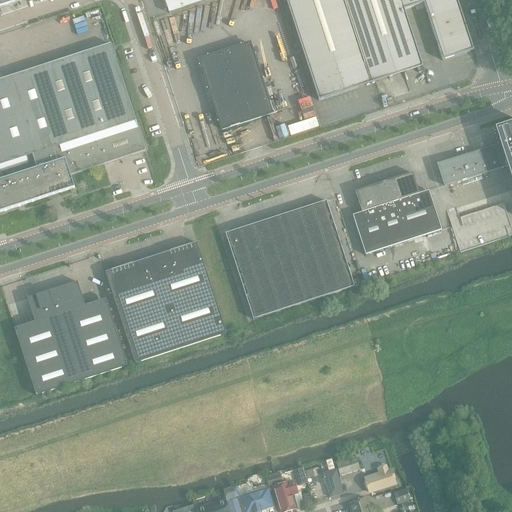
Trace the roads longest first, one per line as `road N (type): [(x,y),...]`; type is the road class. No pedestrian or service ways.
road 1 (unclassified): [(196,207),(507,105)]
road 2 (unclassified): [(501,89),(189,187)]
road 3 (unclassified): [(0,271),(196,207)]
road 4 (unclassified): [(189,187),(0,249)]
road 5 (unclassified): [(189,187),(126,0)]
